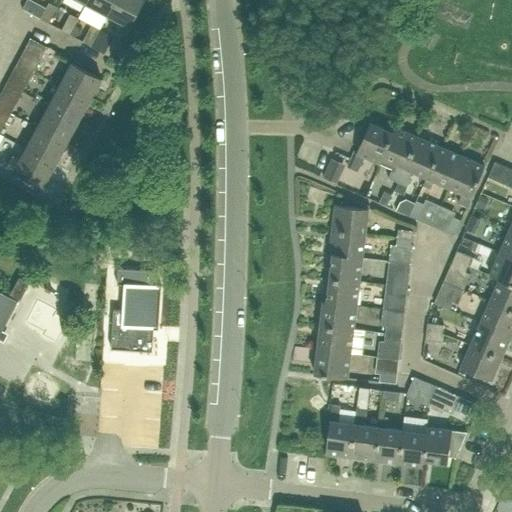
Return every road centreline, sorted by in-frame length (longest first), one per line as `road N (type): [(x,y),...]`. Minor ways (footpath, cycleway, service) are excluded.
road 1 (unclassified): [(219,486),(231,127),(220,0)]
road 2 (residential): [(511,409),(409,360),(426,244)]
road 3 (residential): [(429,509),(219,486)]
road 4 (unclassified): [(219,486),(87,476),(58,484),(31,511)]
road 5 (residential): [(429,509),(466,507),(511,409)]
